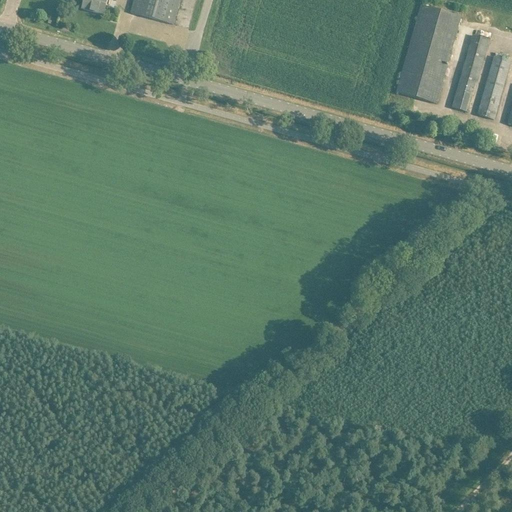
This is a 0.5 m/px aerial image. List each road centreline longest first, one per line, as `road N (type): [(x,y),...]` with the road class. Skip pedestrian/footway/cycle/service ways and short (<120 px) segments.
road 1 (tertiary): [(511,171),(0,28)]
road 2 (track): [(131,511),(485,188)]
